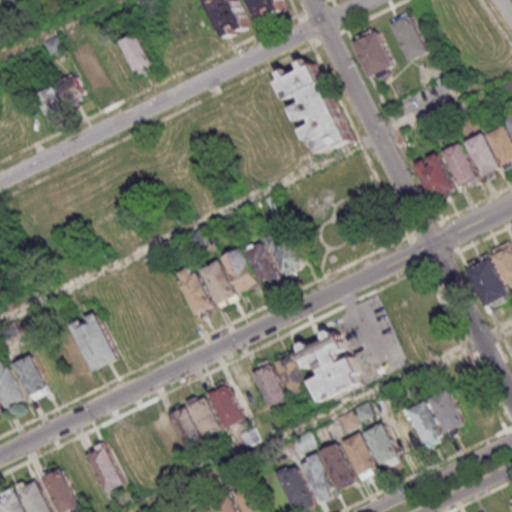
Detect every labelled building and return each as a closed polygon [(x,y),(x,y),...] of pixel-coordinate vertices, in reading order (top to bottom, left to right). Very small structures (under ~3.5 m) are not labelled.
[(0,0),(0,16),(11,12),(6,0),(0,0)] [(209,0),(226,33),(228,33),(231,40),(240,35),(237,28),(241,26),(244,33),(252,29),(249,22),(250,21),(240,1),(237,2),(236,0),(254,0),(262,16),(264,15),(267,21),(274,17),(271,11),(278,7),(281,14),(287,11),(284,4),(285,4),(283,0),(209,0)] [(396,26),(414,62),(432,53),(414,17),(396,26)] [(358,45),(374,78),(381,75),(384,80),(394,75),(391,70),(398,67),(381,33),(378,35),(375,30),(360,38),(362,43),(358,45)] [(155,63),(141,33),(123,41),(137,71),(155,63)] [(112,84),(89,41),(70,51),(92,95),(112,84)] [(318,64),(356,142),(341,149),(340,146),(323,154),(316,140),(312,142),(306,131),(318,125),(314,116),(301,122),(295,110),(308,103),(304,94),(290,101),(281,83),(286,80),(283,74),(289,71),(293,77),(307,70),(304,64),(309,61),(312,67),(318,64)] [(73,105),(90,95),(76,72),(60,81),(73,105)] [(438,82),(445,96),(460,89),(452,75),(438,82)] [(511,82),(502,87),(507,98),(511,95),(511,82)] [(70,110),(57,85),(39,94),(52,119),(70,110)] [(462,105),(469,118),(457,124),(450,111),(462,105)] [(429,123),(434,134),(445,128),(440,117),(429,123)] [(492,136),(510,127),(511,131),(511,166),(508,168),(492,136)] [(470,143),(488,134),(505,169),(487,178),(470,143)] [(447,153),(465,144),(482,180),(465,189),(447,153)] [(418,166),(437,202),(459,191),(441,155),(432,159),(436,166),(430,169),(427,162),(418,166)] [(271,239),(289,230),(307,265),(289,274),(271,239)] [(228,255),(243,292),(267,282),(268,284),(283,277),(267,240),(246,249),(246,248),(228,255)] [(511,287),(494,251),(511,242),(511,287)] [(472,272),(495,260),(511,294),(511,297),(490,309),(472,272)] [(206,270),(223,262),(241,297),(223,306),(206,270)] [(184,283),(185,282),(182,274),(193,269),(197,276),(202,274),(218,307),(201,316),(184,283)] [(122,359),(101,311),(74,323),(77,329),(59,337),(77,379),(122,359)] [(295,395),(317,386),(323,401),(366,383),(354,356),(345,360),(342,352),(348,349),(340,330),(300,347),(301,349),(279,358),(295,395)] [(18,366),(36,357),(54,392),(36,401),(18,366)] [(30,402),(11,358),(0,362),(0,386),(10,410),(30,402)] [(275,407),(293,397),(272,359),(254,368),(275,407)] [(212,387),(228,428),(247,421),(231,380),(212,387)] [(208,438),(207,437),(226,429),(209,392),(189,401),(189,402),(173,410),(189,446),(208,438)] [(434,402),(452,393),(470,428),(452,437),(434,402)] [(0,395),(8,411),(0,415),(0,395)] [(413,412),(431,403),(448,439),(430,448),(413,412)] [(399,421),(398,418),(409,412),(426,447),(408,456),(392,425),(399,421)] [(186,449),(168,413),(151,421),(169,457),(186,449)] [(369,435),(387,426),(403,458),(385,468),(369,435)] [(298,438),(304,451),(318,445),(313,431),(298,438)] [(347,444),(365,435),(383,471),(365,480),(347,444)] [(324,455),(342,446),(360,481),(342,490),(324,455)] [(92,458),(110,449),(128,484),(110,493),(92,458)] [(305,464),(322,455),(340,490),(322,499),(305,464)] [(281,474),(293,468),(295,472),(301,469),(320,508),(311,511),(310,509),(304,511),(301,511),(300,510),(299,511),(281,474)] [(63,511),(47,480),(65,471),(83,507),(71,511),(63,511)] [(33,511),(23,492),(41,483),(55,511),(33,511)] [(249,511),(241,495),(259,486),(271,511),(249,511)] [(4,511),(0,504),(20,494),(29,511),(4,511)] [(220,511),(218,506),(235,498),(242,511),(220,511)]
